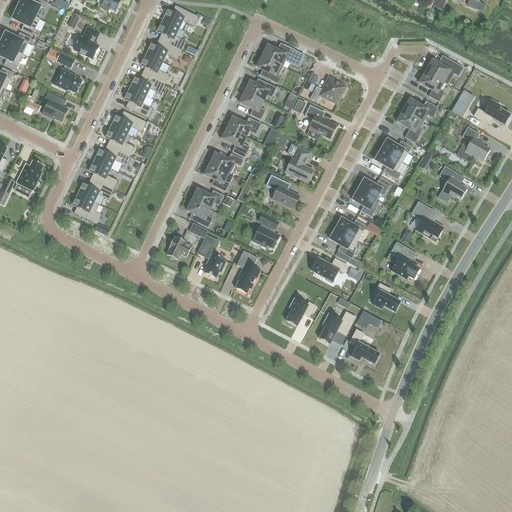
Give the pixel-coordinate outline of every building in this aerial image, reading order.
[(25,0),(21,0),(17,9),(40,20),(39,20),(35,18),(40,8),(45,10),(48,4),(39,0),(35,0),(34,3),(34,4),(25,0)] [(57,0),(55,5),(66,11),(69,5),(58,0),(57,0)] [(95,0),(94,2),(99,5),(97,7),(107,15),(110,10),(116,13),(118,8),(120,9),(121,6),(120,5),(122,0),(121,0),(95,0)] [(429,10),(431,6),(433,0),(424,0),(422,6),(429,10)] [(442,0),(433,0),(431,6),(440,11),(444,1),(442,1),(442,0)] [(479,3),(480,0),(468,0),(466,4),(475,9),(478,2),(479,3)] [(163,22),(179,30),(182,22),(193,28),(198,18),(175,6),(172,12),(168,10),(163,22)] [(45,10),(40,8),(35,18),(39,20),(40,20),(45,10)] [(17,9),(12,20),(23,26),(21,31),(32,36),(35,31),(40,20),(17,9)] [(72,16),(70,21),(76,25),(79,19),(72,16)] [(158,41),(181,52),(186,42),(181,40),(185,33),(179,30),(163,22),(157,33),(161,35),(158,41)] [(80,38),(74,51),(93,60),(99,48),(93,45),(94,41),(95,41),(99,34),(88,29),(82,40),(80,38)] [(5,33),(0,44),(22,55),(28,45),(31,39),(19,34),(17,38),(17,39),(5,33)] [(177,61),(181,52),(158,41),(156,46),(151,44),(146,56),(162,64),(166,56),(177,61)] [(0,44),(0,57),(6,61),(4,66),(15,72),(18,66),(17,66),(22,55),(0,44)] [(297,68),(303,55),(283,46),(279,53),(265,46),(262,52),(264,53),(262,57),(282,67),(285,62),(297,68)] [(60,54),(56,63),(71,70),(75,61),(60,54)] [(162,64),(146,56),(141,67),(145,69),(142,75),(165,86),(170,76),(159,71),(162,64)] [(182,62),(188,65),(191,59),(185,57),(182,62)] [(277,78),(282,67),(262,57),(259,62),(258,62),(255,67),(270,75),(267,80),(278,85),(281,79),(277,78)] [(443,83),(443,84),(447,86),(454,75),(458,78),(463,69),(444,58),(439,66),(430,61),(427,67),(428,68),(426,73),(443,83)] [(0,87),(5,90),(11,80),(14,74),(2,69),(0,73),(0,87)] [(68,93),(68,91),(76,95),(82,82),(75,78),(76,77),(60,70),(57,76),(59,77),(56,82),(54,82),(53,85),(68,93)] [(318,77),(310,73),(306,83),(313,87),(318,77)] [(439,90),(443,84),(443,83),(426,73),(419,84),(431,92),(428,98),(438,104),(445,93),(439,90)] [(129,89),(146,97),(149,90),(160,95),(165,86),(142,75),(139,80),(135,78),(129,89)] [(316,87),(310,100),(316,103),(319,97),(337,106),(342,96),(343,97),(347,90),(345,89),(346,88),(328,79),(322,90),(316,87)] [(27,89),(30,84),(24,81),(21,86),(27,89)] [(244,93),(263,102),(266,96),(271,99),(276,89),(265,83),(263,89),(248,82),(245,88),(247,89),(244,93)] [(128,103),(125,109),(148,120),(153,110),(142,105),(146,97),(129,89),(124,101),(128,103)] [(66,102),(48,93),(44,100),(48,102),(42,115),(51,119),(51,118),(62,123),(68,111),(63,108),(66,102)] [(260,109),(263,102),(244,93),(239,104),(252,111),(249,116),(260,121),(265,111),(260,109)] [(305,104),(297,100),(292,111),(300,115),(305,104)] [(403,112),(423,124),(427,117),(432,120),(438,109),(425,102),(422,108),(408,100),(404,106),(406,107),(403,112)] [(37,106),(28,101),(24,108),(34,112),(37,106)] [(478,110),(474,117),(488,126),(492,119),(504,127),(511,117),(499,110),(500,107),(491,101),(484,114),(478,110)] [(323,113),(310,106),(304,117),(313,121),(309,129),(330,140),(336,127),(320,119),(323,113)] [(14,119),(17,111),(11,108),(7,116),(14,119)] [(116,116),(111,128),(127,136),(131,128),(138,132),(141,133),(146,124),(123,112),(120,118),(116,116)] [(423,124),(403,112),(397,124),(409,131),(405,139),(415,145),(422,132),(419,131),(423,124)] [(227,129),(245,138),(248,132),(255,136),(261,125),(248,119),(245,125),(230,118),(227,124),(229,125),(227,129)] [(274,123),(272,128),(279,132),(282,126),(276,124),(274,123)] [(111,128),(105,139),(109,141),(107,147),(129,158),(134,148),(123,143),(127,136),(111,128)] [(130,129),(127,136),(134,139),(138,132),(131,128),(130,129)] [(465,141),(456,156),(469,164),(473,157),(478,160),(478,159),(484,162),(490,151),(483,147),(484,146),(475,141),(478,135),(466,128),(460,138),(465,141)] [(242,145),(245,138),(227,129),(224,134),(223,133),(220,139),(235,147),(231,153),(244,159),(249,148),(242,145)] [(271,129),(267,137),(274,141),(278,133),(271,129)] [(401,142),(398,147),(386,141),(381,151),(402,164),(411,148),(401,142)] [(304,167),(310,154),(291,145),(286,155),(294,159),(287,174),(307,184),(313,171),(304,167)] [(100,150),(94,161),(111,169),(114,162),(121,165),(125,167),(129,158),(107,147),(104,152),(100,150)] [(375,162),(386,168),(383,173),(397,181),(400,176),(396,174),(402,164),(381,151),(375,162)] [(427,154),(423,161),(431,166),(435,159),(427,154)] [(230,175),(235,165),(240,167),(243,161),(231,155),(228,161),(215,155),(209,165),(230,175)] [(94,161),(89,173),(93,175),(90,180),(113,191),(118,182),(107,177),(111,169),(94,161)] [(29,168),(25,166),(16,184),(33,192),(41,174),(40,173),(43,167),(33,162),(29,168)] [(233,177),(230,175),(209,165),(207,170),(205,170),(202,175),(217,183),(214,188),(225,193),(233,177)] [(444,167),(438,177),(447,183),(442,191),(443,192),(438,200),(447,205),(452,197),(455,199),(455,198),(461,201),(467,190),(460,186),(461,185),(452,180),(456,174),(444,167)] [(293,210),(299,198),(287,192),(290,186),(271,177),(266,187),(276,192),(272,200),(293,210)] [(7,179),(1,192),(8,196),(15,183),(7,179)] [(83,184),(78,195),(94,203),(98,196),(104,199),(108,201),(113,191),(90,180),(87,186),(83,184)] [(364,180),(358,191),(376,201),(379,195),(383,197),(389,188),(378,181),(375,187),(364,180)] [(252,186),(246,183),(240,195),(246,198),(252,186)] [(192,201),(210,210),(213,204),(218,207),(223,197),(213,192),(210,197),(197,191),(192,201)] [(372,207),(376,201),(358,191),(352,201),(363,207),(360,213),(371,219),(376,209),(372,207)] [(76,209),(73,215),(96,227),(97,225),(101,217),(90,211),(94,204),(78,196),(72,207),(76,209)] [(98,196),(94,203),(99,205),(100,206),(104,199),(98,196)] [(233,200),(225,197),(221,205),(229,208),(233,200)] [(207,217),(210,210),(192,201),(186,212),(199,218),(197,224),(208,229),(212,219),(207,217)] [(432,237),(437,240),(443,229),(427,220),(432,211),(418,203),(411,216),(421,222),(415,231),(430,240),(432,237)] [(246,217),(249,209),(243,206),(240,214),(246,217)] [(266,247),(273,250),(279,237),(273,234),(278,224),(262,216),(259,223),(261,224),(253,242),(265,248),(266,247)] [(383,223),(378,219),(374,226),(380,229),(383,223)] [(352,226),(341,220),(335,230),(357,243),(363,233),(366,227),(355,221),(352,226)] [(96,227),(94,230),(107,236),(109,231),(102,227),(97,225),(96,227)] [(189,233),(203,240),(207,232),(193,225),(189,233)] [(337,252),(352,260),(355,255),(351,253),(357,243),(335,230),(329,240),(340,247),(337,252)] [(412,236),(404,231),(399,240),(407,245),(412,236)] [(221,241),(223,237),(209,233),(208,237),(221,241)] [(226,263),(208,254),(214,240),(206,236),(197,255),(208,261),(206,267),(207,268),(204,274),(216,280),(219,273),(220,274),(226,263)] [(186,244),(175,238),(175,240),(174,239),(168,250),(169,250),(166,256),(177,261),(180,256),(186,259),(191,248),(185,245),(186,244)] [(390,272),(407,281),(408,278),(413,281),(419,270),(410,265),(416,255),(396,243),(389,255),(397,260),(390,272)] [(252,267),(256,259),(243,252),(236,266),(243,270),(237,281),(239,282),(235,289),(246,295),(249,290),(250,290),(260,271),(252,267)] [(318,259),(311,272),(332,283),(339,271),(342,273),(345,267),(334,261),(331,266),(318,259)] [(379,293),(372,306),(381,311),(383,308),(395,314),(401,304),(388,297),(391,291),(380,285),(376,291),(379,293)] [(292,311),(286,323),(296,328),(303,315),(309,318),(315,307),(309,304),(307,306),(295,300),(289,309),(292,311)] [(363,312),(356,324),(363,328),(366,323),(368,324),(377,329),(381,321),(363,312)] [(326,327),(319,340),(329,346),(337,332),(346,337),(355,319),(346,313),(341,322),(328,315),(323,326),(326,327)] [(356,333),(350,344),(356,347),(351,357),(359,362),(361,359),(374,366),(380,356),(358,344),(362,336),(356,333)]
